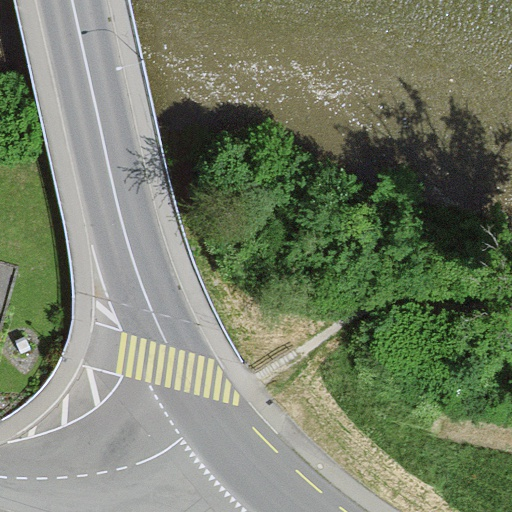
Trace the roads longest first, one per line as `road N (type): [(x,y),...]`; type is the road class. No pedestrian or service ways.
road 1 (secondary): [(72,0),(152,312),(215,424)]
road 2 (unclassified): [(0,476),(48,484),(142,465),(215,424)]
road 3 (secondary): [(215,424),(303,511)]
